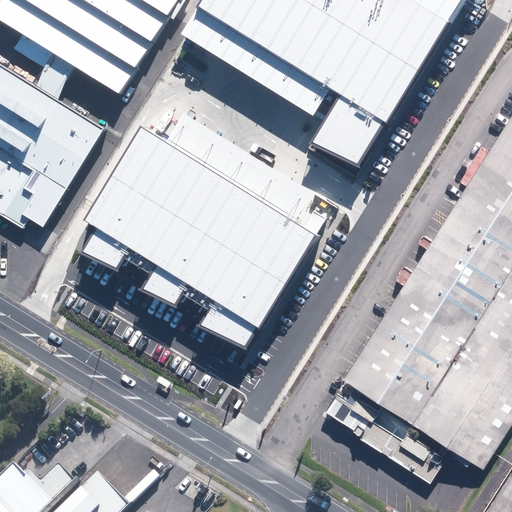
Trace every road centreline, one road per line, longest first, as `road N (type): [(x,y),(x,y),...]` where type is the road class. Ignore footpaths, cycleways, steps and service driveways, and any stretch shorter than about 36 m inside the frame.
road 1 (unknown): [(270,395),(60,271),(156,104),(171,91),(189,95),(382,217)]
road 2 (secondary): [(0,316),(317,511)]
road 3 (unknown): [(438,128),(358,76),(344,75),(329,102),(335,113),(415,164)]
